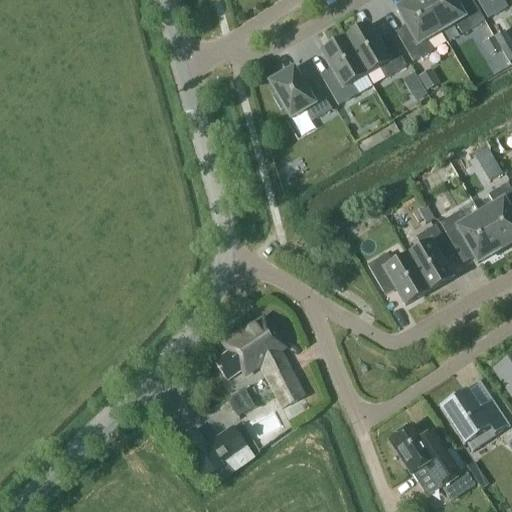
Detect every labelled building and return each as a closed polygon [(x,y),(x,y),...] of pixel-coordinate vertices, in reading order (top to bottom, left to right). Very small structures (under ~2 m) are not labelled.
[(426,42),(440,33),(421,0),(414,0),(396,11),(408,31),(398,37),(413,63),(432,52),(426,42)] [(421,0),(440,33),(455,25),(461,35),(484,22),(471,0),(461,0),(455,4),(452,0),(421,0)] [(501,0),(475,0),(487,20),(507,9),(501,0)] [(368,27),(345,41),(366,77),(380,68),(386,79),(406,67),(391,42),(380,48),(368,27)] [(504,32),(481,45),(489,57),(511,44),(504,32)] [(351,85),(366,77),(345,41),(321,54),(333,75),(323,81),(338,107),(357,96),(351,85)] [(504,56),(493,62),(500,74),(511,68),(504,56)] [(439,84),(431,70),(417,77),(425,91),(439,84)] [(311,122),(331,111),(316,85),(305,91),(293,71),(269,85),(276,96),(272,98),(280,112),(284,110),(290,121),(305,112),(311,122)] [(480,215),(501,251),(511,244),(511,191),(508,185),(488,196),(494,207),(480,215)] [(428,211),(420,216),(425,225),(433,220),(428,211)] [(477,265),(501,251),(480,215),(465,223),(459,213),(440,224),(455,250),(465,244),(477,265)] [(407,257),(428,294),(452,280),(440,259),(450,253),(435,227),(416,239),(422,249),(407,257)] [(405,307),(428,294),(407,257),(393,266),(387,256),(367,267),(383,293),(393,287),(405,307)] [(263,320),(240,337),(239,336),(225,346),(230,353),(214,364),(227,382),(242,372),(245,376),(259,365),(282,410),(304,399),(280,352),(284,349),(263,320)] [(495,374),(511,399),(511,361),(508,364),(509,365),(495,374)] [(478,438),(483,446),(510,428),(492,401),(480,409),(468,390),(440,409),(465,447),(478,438)] [(234,398),(241,414),(259,407),(252,391),(234,398)] [(263,433),(283,428),(280,417),(260,422),(263,433)] [(461,478),(460,476),(438,443),(430,431),(420,437),(413,427),(390,442),(411,475),(426,465),(441,489),(443,491),(461,478)] [(194,431),(180,441),(207,479),(222,469),(221,466),(247,448),(232,428),(205,447),(194,431)]
